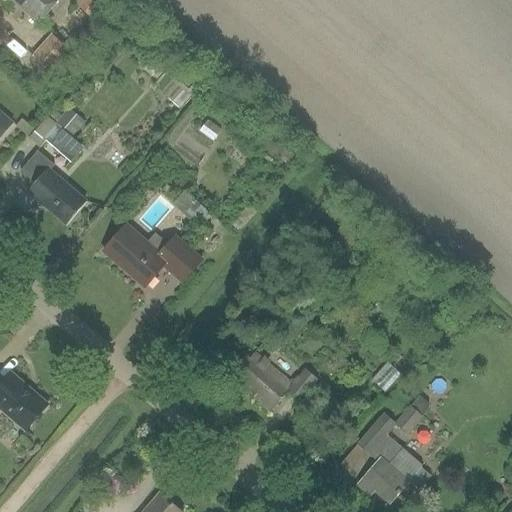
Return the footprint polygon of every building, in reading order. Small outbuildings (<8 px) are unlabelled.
[(4,0),(35,26),(57,0),(4,0)] [(94,20),(109,3),(105,0),(80,0),(76,5),(94,20)] [(40,82),(50,72),(78,38),(74,34),(64,45),(52,35),(33,56),(28,52),(18,63),(40,82)] [(86,122),(69,109),(62,117),(54,110),(48,118),(73,138),(86,122)] [(0,134),(10,123),(0,114),(0,134)] [(64,224),(84,200),(49,170),(53,165),(37,151),(20,170),(35,183),(28,192),(64,224)] [(194,217),(204,225),(212,216),(186,192),(174,205),(191,220),(194,217)] [(201,257),(178,238),(176,236),(159,256),(126,227),(103,254),(144,289),(164,266),(184,284),(205,260),(201,257)] [(244,354),(233,368),(238,372),(234,377),(247,387),(243,392),(269,413),(288,390),(301,401),(318,379),(306,369),(293,385),(254,353),(249,359),(244,354)] [(389,362),(373,379),(387,391),(403,374),(389,362)] [(0,408),(26,431),(48,405),(11,373),(0,385),(0,408)] [(423,417),(411,406),(396,424),(385,415),(359,445),(378,461),(357,486),(370,498),(375,492),(390,505),(398,497),(411,508),(422,495),(409,483),(423,467),(388,436),(397,426),(407,434),(423,417)] [(429,450),(438,440),(426,429),(417,440),(429,450)] [(144,511),(179,511),(159,494),(144,511)]
